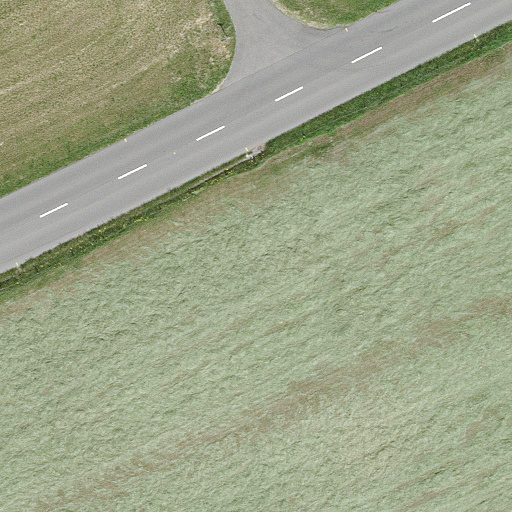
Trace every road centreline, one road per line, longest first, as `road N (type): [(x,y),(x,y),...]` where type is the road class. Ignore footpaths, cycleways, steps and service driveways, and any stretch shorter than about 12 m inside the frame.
road 1 (tertiary): [(287,95),(0,237)]
road 2 (tertiary): [(478,0),(287,95)]
